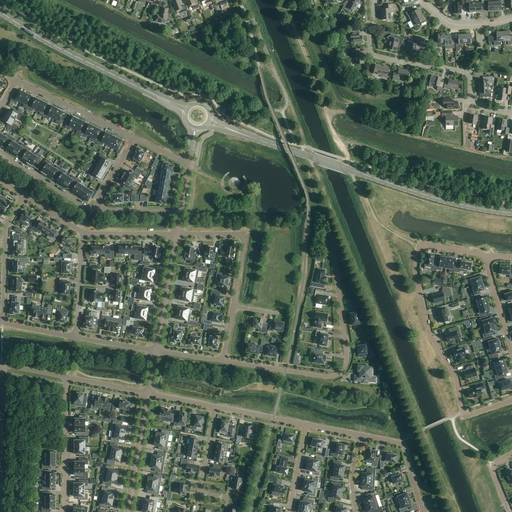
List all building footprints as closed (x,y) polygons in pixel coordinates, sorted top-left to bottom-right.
[(182,7),(179,0),(178,0),(173,2),(176,11),(179,10),(181,15),(187,13),(184,6),(182,7)] [(197,1),(194,2),(193,0),(186,0),(189,7),(192,6),(194,10),(200,8),(197,1)] [(362,3),(356,0),(351,0),(350,1),(347,0),(346,0),(342,9),(349,12),(351,9),(355,11),(357,7),(359,9),(362,3)] [(461,13),(461,7),(464,7),(463,0),(458,0),(459,3),(455,4),(455,6),(453,6),(451,8),(452,10),(453,11),(455,11),(455,14),(461,13)] [(476,13),(475,4),(472,4),(471,0),(466,1),(466,7),(469,7),(469,13),(476,13)] [(485,7),(485,5),(484,0),(481,0),(482,3),(475,4),(476,13),(482,12),(482,7),(485,7)] [(488,11),(495,11),(494,0),(484,0),(485,5),(488,5),(488,11)] [(494,0),(495,11),(501,11),(501,5),(504,4),(503,0),(494,0)] [(223,10),(229,8),(226,1),(220,4),(223,10)] [(391,19),(390,11),(393,11),(393,5),(384,6),(384,10),(381,10),(381,13),(382,13),(382,20),(391,19)] [(154,22),(158,22),(161,23),(161,19),(167,20),(169,9),(161,8),(160,15),(156,14),(154,22)] [(411,21),(422,15),(418,9),(413,13),(411,10),(406,13),(411,21)] [(422,15),(411,21),(415,30),(421,27),(419,24),(425,21),(422,15)] [(356,33),(356,31),(352,31),(352,34),(350,34),(351,40),(353,40),(354,44),(362,43),(362,36),(359,37),(359,33),(356,33)] [(499,42),(503,41),(503,32),(496,33),(497,39),(494,39),(494,46),(499,45),(499,42)] [(503,32),(503,41),(508,41),(508,45),(511,45),(511,38),(510,38),(509,32),(503,32)] [(436,48),(445,47),(445,43),(444,36),(445,36),(445,34),(438,35),(438,41),(435,41),(436,48)] [(401,45),(403,38),(391,35),(387,38),(389,40),(390,41),(388,49),(396,51),(398,45),(401,45)] [(464,35),(458,35),(458,40),(455,40),(456,52),(458,52),(460,50),(460,47),(461,47),(461,44),(465,44),(464,35)] [(464,35),(465,44),(469,44),(469,47),(475,47),(474,39),(471,39),(471,35),(464,35)] [(445,43),(445,47),(445,49),(455,49),(455,42),(451,42),(451,36),(445,36),(444,36),(445,43)] [(423,48),(425,40),(421,39),(422,38),(416,37),(415,41),(417,41),(416,45),(414,44),(414,43),(408,41),(406,51),(411,53),(411,54),(418,56),(420,47),(423,48)] [(359,54),(359,50),(352,50),(353,56),(355,56),(356,64),(364,64),(363,53),(359,54)] [(384,68),(376,66),(374,74),(382,76),(381,77),(387,78),(389,68),(384,66),(384,68)] [(409,79),(410,71),(399,69),(398,73),(394,72),(393,80),(399,81),(400,78),(404,78),(404,80),(407,81),(407,79),(409,79)] [(440,91),(439,95),(438,94),(438,97),(440,98),(444,81),(441,80),(442,78),(432,76),(429,86),(430,87),(431,88),(432,87),(433,87),(433,86),(438,87),(437,91),(440,91)] [(479,87),(488,87),(488,84),(490,84),(492,82),(492,77),(485,77),(485,81),(479,81),(479,87)] [(458,90),(459,83),(449,80),(448,83),(445,82),(444,89),(449,90),(449,88),(458,90)] [(488,87),(479,87),(479,94),(480,94),(480,97),(491,97),(491,90),(490,90),(488,90),(488,87)] [(510,95),(511,87),(505,87),(505,89),(499,88),(498,100),(506,101),(507,94),(510,95)] [(21,103),(26,93),(20,90),(17,96),(14,94),(11,101),(16,104),(18,101),(21,103)] [(26,93),(21,103),(24,104),(23,107),(28,109),(31,103),(29,101),(31,96),(26,93)] [(31,103),(28,109),(33,112),(34,109),(37,111),(42,101),(36,98),(34,104),(31,103)] [(452,102),(452,99),(443,99),(443,106),(447,106),(447,110),(458,109),(458,102),(452,102)] [(42,101),(37,111),(41,112),(39,115),(44,117),(47,111),(45,109),(48,104),(42,101)] [(47,111),(44,117),(49,120),(50,117),(54,118),(58,109),(52,106),(50,112),(47,111)] [(58,109),(54,118),(57,120),(55,123),(60,125),(64,119),(61,117),(64,112),(58,109)] [(6,115),(15,120),(17,117),(23,121),(26,116),(15,110),(14,113),(9,110),(6,115)] [(458,126),(458,117),(450,117),(450,113),(442,113),(442,122),(446,121),(446,126),(453,126),(458,126)] [(13,123),(15,120),(6,115),(3,120),(8,124),(7,126),(16,132),(19,127),(13,123)] [(478,129),(479,121),(476,121),(477,116),(470,115),(469,124),(473,124),(472,128),(478,129)] [(75,129),(79,119),(74,117),(71,122),(68,121),(65,128),(70,130),(71,127),(75,129)] [(481,129),(481,130),(482,130),(483,130),(483,129),(487,130),(487,134),(493,135),(494,126),(491,125),(493,119),(484,117),(483,124),(481,124),(481,129)] [(79,119),(75,129),(78,130),(75,135),(80,138),(85,129),(82,128),(85,122),(79,119)] [(508,135),(509,129),(506,128),(507,121),(498,119),(497,130),(503,131),(502,134),(508,135)] [(85,129),(80,138),(81,136),(86,138),(87,135),(91,137),(95,127),(90,125),(87,130),(85,129)] [(95,127),(91,137),(94,138),(93,141),(98,143),(101,137),(98,136),(101,130),(95,127)] [(101,137),(98,143),(102,146),(104,143),(107,145),(112,135),(106,133),(103,138),(101,137)] [(7,143),(11,137),(7,134),(5,137),(2,135),(0,137),(0,145),(2,147),(5,142),(7,143)] [(112,135),(107,145),(112,147),(117,138),(112,135)] [(12,153),(17,144),(14,142),(16,140),(11,137),(7,143),(9,145),(6,150),(12,153)] [(117,138),(112,147),(118,150),(116,153),(120,154),(123,148),(120,146),(123,141),(117,138)] [(23,153),(27,147),(22,144),(20,146),(17,144),(12,153),(17,156),(20,151),(23,153)] [(27,163),(33,154),(30,152),(31,150),(27,147),(23,153),(25,154),(22,159),(27,163)] [(140,149),(138,148),(136,152),(138,152),(134,159),(140,162),(145,154),(141,151),(142,150),(141,150),(140,149)] [(33,154),(27,163),(32,166),(35,161),(38,163),(42,156),(37,153),(36,156),(33,154)] [(98,163),(107,169),(111,163),(105,160),(107,158),(100,154),(98,159),(100,160),(98,163)] [(17,159),(15,163),(25,169),(28,166),(17,159)] [(47,175),(52,167),(49,165),(51,162),(46,159),(42,166),(45,167),(42,172),(47,175)] [(104,174),(107,169),(98,163),(95,169),(104,174)] [(161,169),(173,171),(174,166),(169,165),(169,164),(164,163),(163,169),(161,169)] [(58,175),(62,169),(57,166),(56,169),(52,167),(47,175),(52,179),(55,174),(58,175)] [(62,185),(68,176),(65,174),(66,172),(62,169),(58,175),(60,177),(57,182),(62,185)] [(101,179),(104,174),(95,169),(94,172),(91,170),(88,175),(95,179),(96,176),(101,179)] [(123,176),(133,182),(135,178),(137,180),(140,175),(135,172),(133,174),(127,171),(126,173),(125,172),(125,173),(123,176)] [(73,185),(77,179),(72,176),(71,178),(68,176),(62,185),(67,189),(71,184),(73,185)] [(131,185),(133,182),(123,176),(121,179),(122,180),(120,182),(127,186),(125,188),(130,191),(133,186),(131,185)] [(77,195),(83,186),(80,184),(82,182),(77,179),(73,185),(75,187),(72,192),(77,195)] [(82,198),(88,189),(83,186),(77,195),(82,198)] [(88,189),(82,198),(88,202),(91,197),(94,198),(97,192),(93,189),(91,191),(88,189)] [(123,197),(123,195),(113,195),(113,200),(111,200),(111,204),(115,204),(115,202),(123,202),(123,201),(129,201),(129,197),(123,197)] [(0,198),(0,206),(4,209),(6,207),(8,204),(9,201),(1,196),(0,198)] [(19,221),(23,224),(27,226),(33,217),(33,216),(29,214),(25,212),(24,214),(24,213),(21,217),(22,217),(19,221)] [(45,232),(49,227),(48,226),(49,226),(45,224),(41,222),(39,226),(36,224),(33,229),(40,233),(42,230),(45,232)] [(49,227),(45,232),(49,235),(47,238),(54,242),(57,237),(54,236),(57,232),(53,229),(50,227),(49,227)] [(23,250),(24,241),(20,241),(20,234),(14,234),(14,249),(13,249),(12,253),(19,253),(19,250),(23,250)] [(66,237),(65,237),(61,243),(65,245),(63,249),(67,252),(70,248),(72,244),(73,242),(69,240),(70,239),(66,237)] [(160,248),(160,247),(155,246),(155,247),(154,247),(154,250),(152,250),(152,248),(145,248),(145,255),(153,255),(152,260),(158,261),(158,258),(160,258),(161,253),(159,252),(160,248)] [(193,248),(193,247),(189,246),(189,247),(188,247),(187,251),(186,251),(185,257),(186,257),(186,260),(191,261),(194,262),(195,256),(192,256),(194,248),(193,248)] [(213,248),(213,247),(209,246),(208,247),(207,251),(206,251),(205,257),(206,257),(205,260),(211,261),(214,262),(215,256),(212,256),(214,248),(213,248)] [(233,248),(233,247),(229,246),(229,247),(228,247),(227,250),(221,249),(220,256),(226,257),(226,260),(231,261),(232,258),(233,258),(234,253),(233,252),(234,248),(233,248)] [(101,254),(101,247),(91,247),(91,250),(91,254),(91,256),(94,256),(94,254),(101,254)] [(101,247),(101,254),(105,254),(105,258),(110,258),(110,259),(113,259),(113,252),(110,252),(110,247),(105,247),(101,247)] [(129,254),(129,247),(128,247),(124,247),(119,247),(119,252),(116,252),(116,258),(124,258),(124,254),(129,254)] [(129,247),(129,254),(135,254),(135,260),(141,260),(141,252),(138,252),(138,247),(133,247),(129,247)] [(427,254),(426,257),(425,257),(425,261),(426,261),(425,266),(428,266),(428,267),(429,267),(429,266),(431,267),(431,270),(434,271),(436,260),(433,260),(434,255),(427,254)] [(442,268),(446,268),(448,258),(441,257),(440,261),(437,261),(435,270),(441,271),(442,268)] [(448,258),(446,268),(450,269),(449,272),(455,273),(456,264),(453,264),(454,259),(448,258)] [(29,263),(29,259),(16,259),(16,263),(13,263),(13,272),(22,272),(22,266),(25,266),(25,264),(29,263)] [(471,263),(461,261),(461,262),(458,262),(456,272),(459,273),(459,271),(466,272),(467,270),(470,270),(471,263)] [(71,270),(71,262),(62,262),(62,264),(61,264),(61,268),(62,268),(62,273),(71,274),(71,273),(72,273),(72,270),(71,270)] [(13,275),(13,265),(4,265),(4,275),(13,275)] [(141,274),(153,276),(154,274),(155,270),(142,267),(141,274)] [(511,272),(510,272),(510,268),(500,267),(500,268),(499,268),(498,271),(499,272),(499,274),(509,275),(509,278),(511,278),(511,272)] [(185,273),(185,275),(197,277),(198,271),(185,269),(185,273)] [(320,284),(325,285),(327,277),(323,277),(324,275),(325,270),(318,269),(317,275),(315,275),(314,282),(312,282),(311,286),(319,288),(320,284)] [(100,274),(100,272),(93,271),(93,273),(91,273),(91,277),(92,277),(92,282),(100,283),(100,281),(104,282),(104,274),(100,274)] [(228,286),(229,282),(228,282),(228,278),(223,277),(224,273),(217,272),(216,279),(218,279),(220,281),(219,286),(222,286),(222,287),(223,287),(227,287),(227,286),(228,286)] [(113,285),(121,286),(122,275),(113,274),(113,275),(110,275),(109,283),(113,283),(113,285)] [(153,278),(153,276),(141,274),(140,280),(153,282),(153,278)] [(185,277),(184,277),(183,281),(196,283),(197,277),(185,275),(185,277)] [(470,280),(472,286),(482,283),(480,277),(476,278),(475,279),(474,276),(468,277),(469,280),(470,280)] [(21,291),(22,279),(13,278),(13,286),(12,286),(12,291),(21,291)] [(70,290),(70,286),(70,282),(67,282),(67,278),(60,278),(59,284),(63,284),(62,294),(63,294),(62,295),(66,295),(67,294),(69,294),(70,290)] [(482,283),(472,286),(473,290),(470,291),(472,297),(480,294),(480,291),(484,290),(482,283)] [(141,287),(140,293),(150,295),(150,293),(151,293),(152,289),(141,287)] [(444,297),(452,295),(450,289),(443,287),(442,293),(432,296),(434,303),(445,300),(444,297)] [(182,294),(194,296),(195,290),(182,288),(181,292),(182,292),(182,294)] [(102,301),(103,294),(99,293),(99,292),(91,291),(91,297),(90,297),(89,301),(91,301),(91,302),(98,303),(98,301),(102,301)] [(224,300),(225,297),(220,296),(220,293),(212,291),(211,295),(216,296),(215,300),(214,299),(213,302),(214,302),(215,304),(214,305),(215,305),(216,306),(219,307),(219,306),(223,306),(224,303),(225,303),(225,301),(224,300)] [(316,291),(315,297),(317,297),(315,303),(316,303),(315,307),(321,308),(322,304),(327,305),(327,304),(328,304),(329,300),(328,300),(328,297),(322,296),(323,292),(316,291)] [(120,297),(120,292),(113,292),(113,293),(109,293),(109,301),(112,301),(112,302),(120,302),(120,301),(121,302),(121,298),(120,297)] [(306,298),(308,298),(308,302),(314,302),(314,292),(306,292),(306,298)] [(149,297),(150,295),(140,293),(137,293),(136,299),(149,301),(150,297),(149,297)] [(193,302),(194,296),(182,294),(181,296),(180,300),(193,302)] [(477,303),(478,307),(488,304),(486,298),(482,299),(481,296),(472,298),(474,304),(477,303)] [(17,303),(17,297),(13,297),(13,303),(12,303),(12,310),(11,310),(11,314),(15,314),(15,313),(19,313),(19,303),(17,303)] [(39,318),(42,307),(36,306),(36,304),(33,303),(32,309),(35,310),(33,317),(39,318)] [(488,304),(478,307),(475,308),(477,315),(478,314),(479,317),(485,316),(484,312),(490,311),(488,304)] [(42,307),(39,318),(46,319),(47,312),(50,313),(52,306),(48,305),(47,308),(42,307)] [(134,312),(146,314),(147,312),(148,308),(135,305),(134,312)] [(178,313),(190,315),(188,315),(189,309),(179,307),(178,311),(178,313)] [(67,322),(68,318),(67,318),(68,311),(57,309),(56,315),(59,316),(58,322),(59,322),(59,323),(63,323),(63,322),(66,323),(66,322),(67,322)] [(441,323),(448,321),(447,316),(449,316),(448,309),(437,312),(441,323)] [(91,317),(92,311),(87,311),(87,317),(86,317),(86,324),(84,324),(84,328),(88,329),(88,327),(93,327),(93,326),(97,327),(98,318),(91,317)] [(146,316),(146,314),(134,312),(133,318),(146,320),(147,316),(146,316)] [(314,327),(321,328),(322,323),(321,323),(322,321),(327,322),(328,314),(316,312),(315,320),(314,327)] [(352,313),(350,314),(352,326),(359,324),(357,312),(355,313),(352,313)] [(189,321),(190,315),(178,313),(178,315),(177,315),(176,319),(189,321)] [(211,317),(211,321),(220,323),(221,318),(222,319),(222,315),(222,314),(213,313),(212,317),(211,317)] [(111,332),(113,318),(103,316),(102,322),(105,323),(104,330),(107,330),(107,331),(111,332)] [(484,328),(494,325),(492,318),(487,320),(486,317),(480,319),(481,322),(482,321),(484,328)] [(113,318),(111,332),(115,332),(115,331),(117,332),(118,325),(121,325),(122,319),(113,318)] [(263,319),(258,318),(258,319),(256,319),(256,320),(254,319),(253,321),(252,321),(251,325),(253,325),(252,328),(259,329),(259,332),(265,333),(267,323),(263,322),(263,319)] [(280,322),(274,321),(274,323),(273,323),(273,324),(269,323),(268,331),(273,332),(273,330),(278,331),(282,332),(282,331),(283,331),(284,323),(283,323),(283,322),(280,322)] [(494,325),(484,328),(485,332),(482,333),(484,338),(491,336),(490,333),(496,331),(494,325)] [(144,338),(144,334),(143,333),(144,329),(130,327),(130,330),(133,331),(133,334),(140,336),(140,337),(144,338)] [(460,333),(458,327),(449,329),(450,333),(445,335),(447,342),(458,338),(457,334),(460,333)] [(324,334),(325,331),(316,330),(315,338),(320,339),(319,345),(323,346),(327,347),(328,343),(327,343),(328,335),(324,334)] [(180,342),(182,332),(175,331),(174,338),(172,338),(172,342),(175,343),(176,343),(176,341),(180,342)] [(217,349),(218,345),(216,345),(218,337),(213,337),(214,333),(209,332),(208,336),(210,336),(209,346),(213,347),(213,348),(217,349)] [(200,345),(201,338),(191,336),(191,341),(189,341),(188,345),(193,345),(193,344),(200,345)] [(493,337),(484,340),(487,349),(490,348),(500,346),(498,339),(494,340),(493,337)] [(371,349),(369,349),(368,342),(363,342),(363,346),(358,346),(358,349),(358,352),(359,354),(360,357),(370,356),(369,353),(372,353),(371,349)] [(258,354),(260,346),(248,344),(248,347),(247,347),(246,352),(258,354)] [(452,351),(454,359),(456,358),(457,363),(464,361),(463,356),(465,356),(464,351),(467,350),(466,344),(458,347),(458,350),(452,351)] [(275,348),(275,347),(270,346),(270,348),(267,347),(266,355),(267,355),(267,356),(269,356),(276,357),(278,349),(275,348)] [(490,359),(498,356),(497,353),(502,352),(500,346),(490,348),(491,353),(488,353),(490,359)] [(311,349),(310,355),(315,356),(314,358),(314,359),(314,362),(317,363),(317,364),(320,364),(320,363),(324,364),(324,361),(326,362),(326,359),(325,359),(326,356),(322,356),(323,351),(311,349)] [(495,370),(496,369),(506,366),(504,360),(499,361),(499,358),(490,361),(491,364),(493,364),(495,370)] [(476,376),(473,365),(467,367),(468,370),(463,371),(466,379),(469,378),(469,379),(474,377),(476,376)] [(354,381),(357,382),(362,382),(362,383),(366,383),(368,384),(368,382),(372,382),(372,380),(372,377),(370,377),(371,368),(363,367),(363,366),(358,366),(358,371),(360,371),(360,376),(354,376),(354,381)] [(506,366),(496,369),(497,373),(494,374),(496,380),(504,378),(503,374),(508,373),(506,366)] [(511,387),(510,380),(499,383),(501,390),(505,389),(506,390),(509,389),(509,388),(511,387)] [(483,383),(475,385),(476,388),(468,391),(469,394),(468,394),(469,397),(470,397),(470,398),(474,397),(474,398),(479,396),(482,395),(481,390),(484,389),(483,383)] [(83,394),(83,393),(80,392),(79,393),(77,392),(76,396),(75,396),(74,399),(75,399),(74,405),(85,407),(87,400),(83,400),(84,394),(83,394)] [(100,408),(103,398),(101,397),(97,396),(97,397),(96,396),(95,402),(92,401),(91,409),(97,410),(97,408),(100,408)] [(103,398),(100,408),(104,409),(103,411),(109,412),(111,405),(107,404),(109,399),(108,399),(104,398),(103,398)] [(119,408),(124,409),(123,415),(128,416),(129,410),(130,406),(129,406),(130,403),(125,402),(121,401),(121,402),(120,401),(119,408)] [(166,409),(162,409),(161,412),(161,411),(160,416),(165,416),(164,421),(172,422),(174,414),(170,414),(171,410),(170,410),(166,409)] [(183,413),(180,413),(179,420),(175,420),(174,426),(178,426),(178,425),(185,427),(187,414),(183,413)] [(200,417),(201,416),(197,415),(197,416),(196,416),(195,422),(191,421),(190,429),(196,430),(197,427),(202,427),(203,417),(200,417)] [(75,426),(85,426),(85,422),(88,422),(88,416),(87,416),(81,416),(81,419),(75,419),(75,426)] [(234,438),(235,432),(236,427),(231,426),(231,427),(228,426),(229,422),(228,422),(228,421),(225,420),(225,421),(222,421),(221,424),(220,424),(220,427),(219,433),(224,434),(223,436),(234,438)] [(113,431),(125,434),(125,431),(126,431),(126,427),(120,426),(121,422),(113,421),(113,425),(114,425),(113,431)] [(251,438),(253,426),(249,425),(249,426),(245,426),(244,429),(243,433),(244,433),(243,437),(251,438)] [(85,430),(85,426),(75,426),(75,432),(81,432),(81,435),(88,436),(88,430),(85,430)] [(125,436),(125,434),(113,431),(111,441),(117,442),(118,439),(124,440),(125,436)] [(156,439),(168,441),(169,435),(170,435),(171,432),(163,431),(163,434),(156,433),(156,437),(156,439)] [(285,433),(284,441),(295,443),(295,439),(295,435),(285,433)] [(75,447),(85,447),(85,443),(88,443),(88,437),(81,437),(81,440),(75,440),(75,447)] [(310,446),(322,449),(323,444),(325,444),(326,442),(324,441),(313,438),(312,442),(311,442),(310,446)] [(167,448),(168,441),(156,439),(155,442),(155,441),(154,445),(160,447),(160,450),(167,451),(168,448),(167,448)] [(341,445),(341,444),(338,443),(338,444),(337,444),(336,449),(332,449),(331,456),(337,458),(337,455),(342,456),(343,450),(344,450),(345,446),(344,446),(344,445),(341,445)] [(109,453),(121,455),(121,454),(122,454),(123,450),(122,450),(122,449),(116,448),(117,445),(110,444),(109,453)] [(75,447),(75,454),(80,454),(80,457),(88,457),(88,451),(89,451),(89,447),(85,447),(75,447)] [(46,459),(56,459),(56,452),(50,452),(50,449),(43,449),(43,455),(46,455),(46,459)] [(374,458),(376,451),(373,451),(373,450),(369,450),(368,453),(367,453),(366,456),(367,457),(366,462),(373,463),(372,466),(376,467),(378,459),(374,458)] [(121,457),(121,455),(109,453),(107,463),(113,464),(114,461),(120,462),(120,461),(121,461),(122,457),(121,457)] [(152,461),(164,464),(166,454),(159,453),(159,456),(153,455),(153,456),(152,456),(151,460),(152,460),(152,461)] [(387,457),(386,461),(397,463),(398,459),(397,459),(397,456),(385,453),(384,456),(387,457)] [(307,461),(307,464),(319,467),(320,461),(322,462),(322,458),(316,457),(316,459),(309,458),(308,461),(307,461)] [(56,466),(56,459),(46,459),(45,463),(42,463),(42,469),(50,469),(50,466),(56,466)] [(74,469),(85,469),(85,464),(88,464),(88,459),(80,459),(80,462),(74,462),(74,469)] [(188,471),(189,471),(189,473),(193,474),(193,472),(194,472),(196,472),(198,466),(194,465),(194,462),(182,459),(181,465),(187,466),(186,470),(188,471)] [(277,466),(276,472),(287,474),(288,468),(285,468),(286,466),(287,461),(280,460),(280,465),(280,467),(277,466)] [(162,473),(164,464),(152,461),(151,463),(151,462),(150,466),(151,466),(150,468),(156,469),(156,472),(162,473)] [(333,470),(344,472),(344,470),(345,470),(346,467),(345,467),(345,466),(339,465),(340,462),(334,461),(333,464),(334,464),(333,470)] [(319,467),(307,464),(306,468),(307,468),(306,471),(313,472),(313,475),(319,476),(320,473),(317,472),(319,467)] [(212,475),(212,477),(216,478),(216,476),(217,476),(219,476),(220,472),(226,473),(227,467),(214,465),(213,468),(210,468),(209,474),(212,475)] [(105,475),(117,477),(118,475),(119,471),(112,470),(113,467),(107,466),(105,475)] [(85,473),(85,469),(74,469),(74,475),(80,475),(80,478),(88,478),(88,473),(85,473)] [(45,480),(56,480),(56,474),(50,474),(50,470),(36,470),(36,476),(45,476),(45,480)] [(343,474),(344,472),(333,470),(332,476),(331,476),(330,479),(336,480),(337,477),(342,478),(343,478),(344,474),(343,474)] [(361,479),(374,480),(375,470),(369,470),(368,473),(362,473),(362,475),(361,475),(361,479)] [(389,478),(390,480),(392,480),(394,484),(404,481),(403,477),(402,477),(402,474),(389,478)] [(117,480),(117,477),(105,475),(103,485),(109,486),(110,483),(116,484),(117,480)] [(148,483),(160,486),(162,476),(155,475),(155,478),(149,477),(148,481),(148,483)] [(242,483),(242,479),(235,477),(234,481),(233,481),(233,484),(233,485),(233,488),(237,489),(236,490),(240,491),(241,486),(242,487),(243,483),(242,483)] [(303,482),(303,485),(317,488),(318,479),(312,478),(312,480),(305,479),(304,482),(303,482)] [(374,490),(374,480),(361,479),(360,483),(362,483),(361,486),(367,486),(367,490),(374,490)] [(56,487),(56,480),(45,480),(45,485),(42,485),(42,490),(50,490),(50,487),(56,487)] [(74,490),(85,490),(85,486),(88,486),(88,480),(80,480),(80,483),(74,483),(74,490)] [(187,490),(188,486),(187,486),(187,485),(184,485),(185,481),(177,480),(175,488),(180,489),(179,494),(183,495),(183,494),(186,495),(186,490),(187,490)] [(331,491),(342,493),(342,491),(343,491),(344,488),(343,488),(343,487),(338,486),(338,483),(332,481),(331,485),(332,485),(331,491)] [(158,495),(160,486),(148,483),(147,486),(146,490),(152,491),(152,494),(158,495)] [(272,491),(271,494),(272,494),(278,495),(279,492),(283,493),(284,489),(283,488),(283,486),(273,484),(272,491)] [(303,485),(302,488),(303,489),(302,491),(309,493),(309,496),(315,497),(315,493),(317,488),(303,485)] [(101,497),(113,499),(113,498),(114,498),(115,494),(114,494),(114,493),(108,492),(109,489),(103,488),(101,497)] [(85,494),(85,490),(74,490),(74,497),(80,497),(80,500),(88,500),(88,494),(85,494)] [(341,495),(342,493),(331,491),(330,497),(329,497),(328,500),(335,501),(335,498),(340,499),(341,498),(341,499),(342,495),(341,495)] [(45,502),(56,502),(56,495),(50,495),(50,492),(42,492),(42,498),(45,498),(45,502)] [(364,506),(377,502),(374,492),(368,494),(369,498),(363,499),(364,502),(363,502),(364,506)] [(397,503),(410,499),(409,496),(408,496),(407,493),(401,495),(400,492),(394,494),(395,498),(397,503)] [(113,501),(113,499),(101,497),(103,498),(103,501),(100,501),(99,507),(106,508),(106,505),(112,506),(112,504),(113,505),(114,501),(113,501)] [(144,506),(156,508),(158,498),(151,497),(151,500),(145,499),(145,500),(144,500),(143,504),(144,504),(144,506)] [(299,503),(298,507),(300,507),(312,510),(314,501),(308,499),(307,502),(300,501),(300,503),(299,503)] [(410,499),(397,503),(399,509),(400,511),(402,511),(406,511),(405,508),(411,505),(410,502),(411,502),(410,499)] [(56,509),(56,502),(45,502),(45,506),(42,506),(42,511),(50,511),(50,509),(56,509)] [(377,502),(364,506),(365,510),(366,509),(367,511),(373,510),(373,511),(377,511),(382,510),(381,507),(379,508),(377,502)] [(271,506),(269,511),(279,511),(281,508),(279,508),(277,508),(278,504),(272,503),(271,506)] [(334,511),(346,511),(347,510),(346,510),(346,509),(341,508),(342,505),(335,503),(335,507),(336,507),(334,511)]
